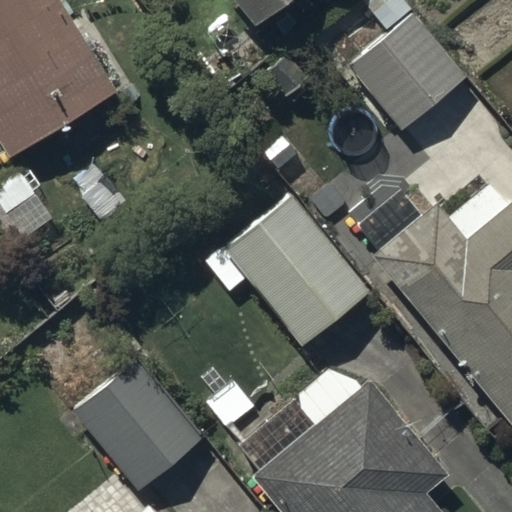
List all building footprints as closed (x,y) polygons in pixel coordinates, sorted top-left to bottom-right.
[(117,90),(62,0),(0,0),(0,153),(2,152),(5,158),(117,90)] [(230,0),(251,24),(279,0),(230,0)] [(402,0),(361,0),(386,31),(346,64),(398,128),(463,76),(402,0)] [(373,249),(368,254),(511,425),(511,197),(463,238),(431,201),(419,212),(398,187),(353,225),(373,249)] [(366,289),(288,193),(224,244),(221,241),(199,259),(225,291),(246,274),(301,342),(366,289)] [(132,358),(69,410),(136,489),(198,437),(132,358)] [(250,472),(247,473),(278,511),(440,511),(423,491),(444,474),(418,442),(424,437),(408,418),(404,420),(368,376),(361,381),(324,365),(232,442),(254,469),(250,472)]
